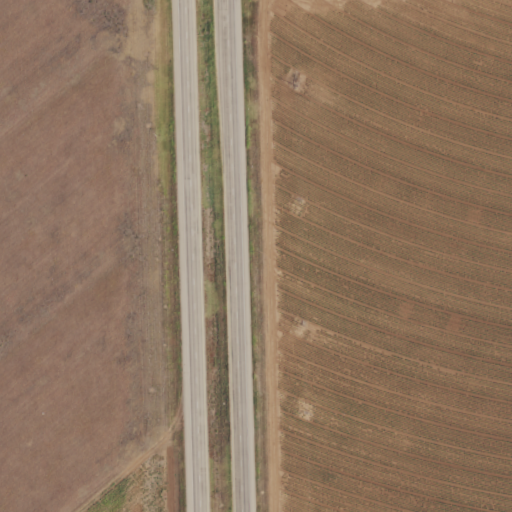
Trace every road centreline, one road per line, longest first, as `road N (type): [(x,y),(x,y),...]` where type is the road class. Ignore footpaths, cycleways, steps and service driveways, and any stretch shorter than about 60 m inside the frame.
road 1 (trunk): [(250,511),(234,0)]
road 2 (trunk): [(193,0),(204,511)]
